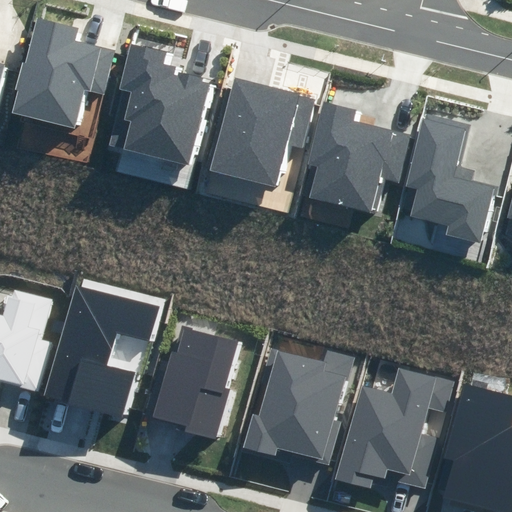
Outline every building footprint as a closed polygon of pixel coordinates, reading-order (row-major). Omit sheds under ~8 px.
[(11,112),(73,128),(83,89),(106,95),(117,52),(76,41),(79,28),(35,18),(11,112)] [(108,144),(189,165),(210,84),(201,82),(202,77),(181,72),(180,76),(175,75),(177,66),(162,63),(165,52),(134,44),(108,144)] [(210,169),(277,186),(288,143),(304,147),(316,98),(234,77),(210,169)] [(308,197),(372,211),(380,178),(399,183),(411,135),(352,121),(355,109),(323,101),(308,164),(316,166),(308,197)] [(446,233),(481,242),(495,185),(472,179),(475,170),(460,167),(471,124),(425,113),(407,186),(416,189),(410,216),(447,225),(446,233)] [(43,395),(122,418),(135,375),(107,367),(117,332),(150,342),(160,308),(75,284),(43,395)] [(0,382),(0,381),(37,391),(50,343),(42,341),(53,300),(11,288),(3,315),(0,314),(0,382)] [(184,431),(216,440),(231,391),(224,389),(238,340),(184,324),(176,353),(171,352),(152,416),(185,426),(184,431)] [(242,447),(274,456),(275,452),(328,467),(341,422),(332,420),(344,380),(349,382),(356,357),(326,348),(322,362),(270,347),(242,447)] [(337,480),(371,489),(374,478),(423,490),(437,438),(421,434),(428,408),(449,414),(458,382),(400,367),(392,395),(361,386),(337,480)] [(454,462),(444,497),(500,511),(511,511),(511,395),(465,383),(444,459),(454,462)]
